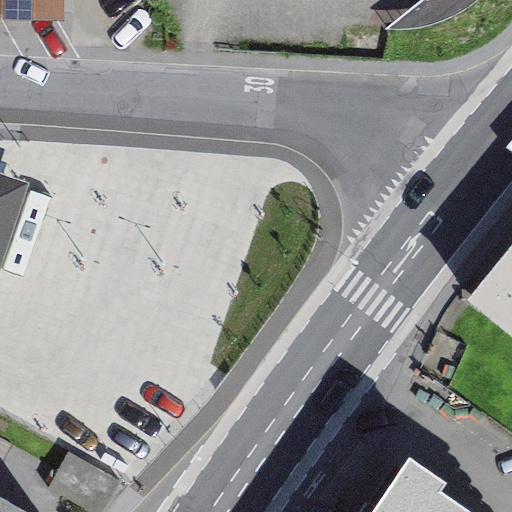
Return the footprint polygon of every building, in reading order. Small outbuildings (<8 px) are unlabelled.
[(0,0),(0,14),(83,17),(83,0),(0,0)] [(46,193),(0,177),(0,306),(8,309),(46,193)] [(511,250),(462,312),(511,351),(511,250)] [(470,511),(443,493),(448,486),(412,462),(377,511),(470,511)] [(0,511),(31,511),(0,494),(0,511)]
